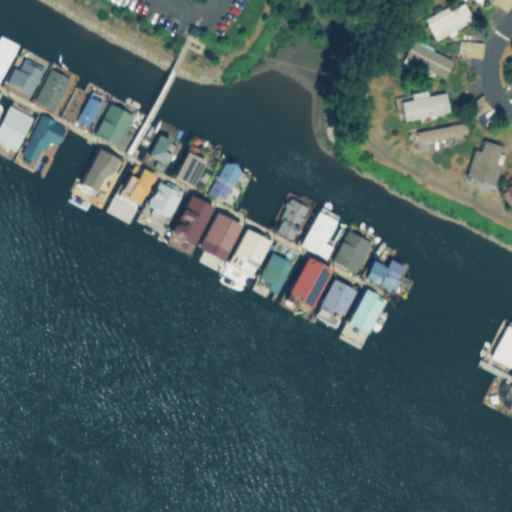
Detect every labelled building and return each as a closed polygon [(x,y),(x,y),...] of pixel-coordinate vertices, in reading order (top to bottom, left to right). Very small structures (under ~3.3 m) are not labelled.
[(423,17),(434,39),(472,20),(463,2),(447,10),(445,7),(423,17)] [(511,36),(511,3),(495,28),(510,39),(511,36)] [(452,58),(411,39),(401,61),(442,80),(452,58)] [(482,42),(464,40),(462,54),(481,56),(482,42)] [(42,66),(22,57),(16,68),(12,65),(3,83),(29,95),(42,66)] [(52,110),(68,77),(47,67),(32,100),(52,110)] [(448,111),(444,91),(427,94),(426,89),(410,92),(411,98),(399,100),(403,120),(448,111)] [(466,102),(472,115),(489,107),(483,94),(466,102)] [(88,125),(99,101),(85,95),(75,120),(88,125)] [(130,112),(105,102),(92,135),(116,145),(130,112)] [(0,126),(0,143),(16,150),(29,114),(7,106),(0,126)] [(54,144),(63,125),(38,113),(19,154),(35,161),(45,139),(54,144)] [(414,131),(417,142),(466,131),(463,120),(414,131)] [(163,164),(174,143),(156,134),(145,155),(163,164)] [(478,150),(472,148),(464,175),(494,184),(503,154),(498,153),(501,144),(482,139),(478,150)] [(96,191),(114,157),(96,147),(77,182),(96,191)] [(172,177),(192,185),(203,158),(183,150),(172,177)] [(206,193),(222,201),(238,167),(222,159),(206,193)] [(135,175),(127,171),(118,192),(139,202),(153,173),(139,166),(135,175)] [(145,208),(168,217),(179,188),(155,180),(145,208)] [(511,181),(499,187),(507,207),(511,204),(511,181)] [(210,204),(186,193),(168,233),(192,244),(210,204)] [(272,229),(289,239),(306,209),(288,199),(272,229)] [(324,257),(330,245),(323,242),(334,219),(314,210),(298,244),(324,257)] [(238,222),(212,211),(196,249),(222,259),(238,222)] [(226,262),(251,274),(268,239),(243,227),(226,262)] [(354,272),(369,240),(344,229),(329,261),(354,272)] [(276,293),(291,262),(269,251),(257,276),(267,281),(264,287),(276,293)] [(286,291),(298,298),(295,302),(308,309),(329,268),(305,255),(286,291)] [(384,264),(371,259),(363,278),(391,290),(401,264),(387,258),(384,264)] [(352,287),(328,278),(316,307),(329,313),(330,310),(341,314),(352,287)] [(365,331),(382,299),(363,288),(345,320),(365,331)] [(507,366),(511,357),(511,328),(504,324),(488,356),(507,366)] [(495,403),(511,409),(511,385),(504,382),(495,403)]
